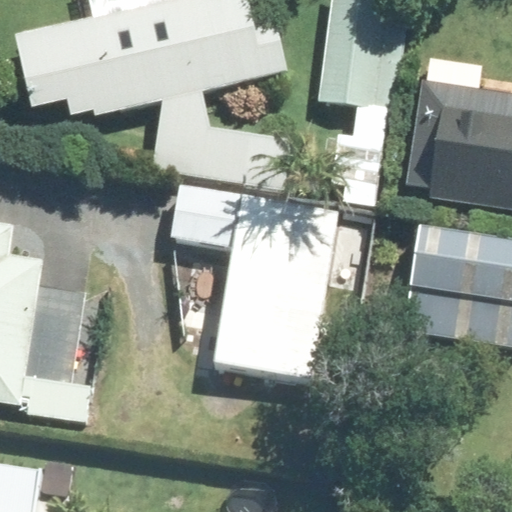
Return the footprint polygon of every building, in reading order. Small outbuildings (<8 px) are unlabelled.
[(91,0),(100,32),(21,50),(34,106),(66,100),(74,132),(118,121),(121,132),(170,119),(159,186),(289,206),(295,160),(217,148),(208,111),(294,91),(280,31),(259,35),(252,2),(211,12),(207,0),(91,0)] [(339,0),(322,118),(364,123),(360,152),(346,149),(342,177),(384,184),(410,10),(342,0),(339,0)] [(511,116),(430,105),(414,216),(511,229),(511,116)] [(217,212),(209,261),(242,267),(222,387),(310,402),(338,232),(217,212)] [(0,405),(14,408),(13,414),(83,426),(90,387),(67,382),(82,294),(38,286),(42,262),(7,255),(13,226),(0,224),(0,405)] [(511,261),(425,247),(409,344),(511,361),(511,261)]
